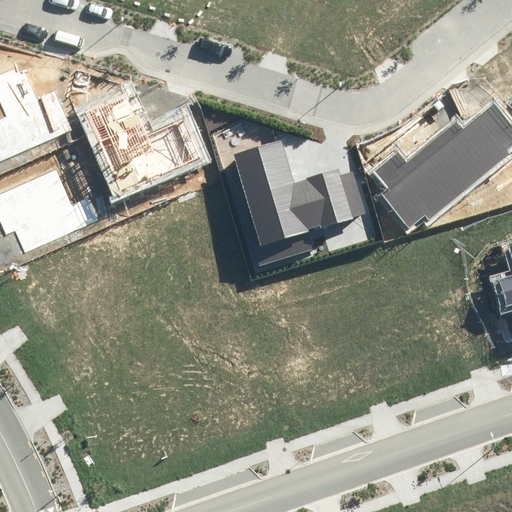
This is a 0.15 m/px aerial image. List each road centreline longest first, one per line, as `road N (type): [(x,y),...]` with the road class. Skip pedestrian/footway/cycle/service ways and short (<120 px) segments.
road 1 (residential): [(0,6),(358,111),(393,98),(511,0)]
road 2 (residential): [(511,412),(220,511)]
